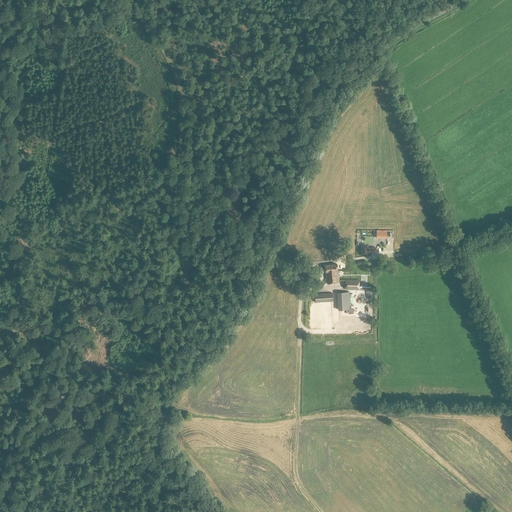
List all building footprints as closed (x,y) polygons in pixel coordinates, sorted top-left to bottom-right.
[(368,245),(362,245),(362,255),(368,255),(368,253),(376,253),(376,248),(368,247),(368,245)] [(337,264),(331,265),(325,265),(327,284),(339,282),(337,264)] [(345,289),(359,290),(359,280),(345,279),(345,289)] [(351,309),(350,292),(337,292),(338,310),(351,309)] [(333,301),(332,293),(315,294),(316,302),(333,301)] [(332,323),(331,317),(329,317),(328,313),(322,313),(322,323),(332,323)]
